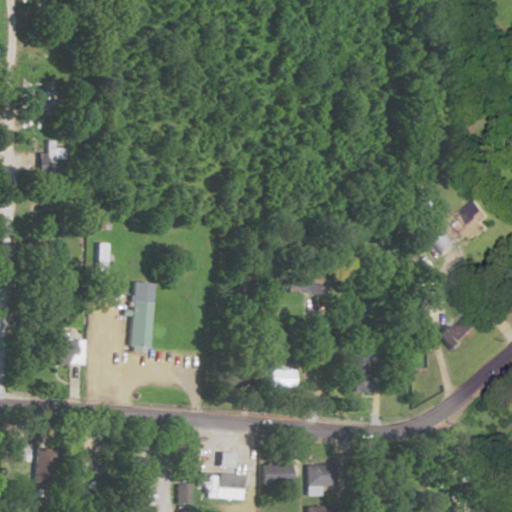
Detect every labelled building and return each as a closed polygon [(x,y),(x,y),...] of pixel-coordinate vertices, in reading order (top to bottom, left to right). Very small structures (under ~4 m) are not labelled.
[(41,102),(53,102),(53,90),(41,90),(41,102)] [(35,152),(35,175),(59,175),(59,139),(44,139),(44,152),(35,152)] [(53,228),(42,228),(42,275),(53,275),(53,228)] [(424,237),(434,252),(448,243),(438,228),(424,237)] [(93,290),(104,290),(105,243),(94,242),(93,290)] [(316,292),(316,273),(283,273),(283,292),(316,292)] [(147,301),(127,301),(126,351),(146,351),(147,301)] [(448,328),(445,324),(433,334),(449,353),(477,328),(464,313),(448,328)] [(72,355),(72,340),(67,340),(66,326),(45,326),(46,364),(65,364),(64,355),(72,355)] [(349,353),(349,393),(366,393),(366,353),(349,353)] [(289,387),(293,367),(278,364),(277,371),(268,369),(265,382),(289,387)] [(237,386),(238,367),(219,367),(219,386),(237,386)] [(31,484),(48,484),(48,448),(31,448),(31,484)] [(129,476),(143,476),(143,450),(129,450),(129,476)] [(257,465),(257,483),(288,483),(288,465),(257,465)] [(317,493),(317,487),(331,487),(331,465),(303,465),(303,493),(317,493)] [(238,489),(239,474),(195,474),(195,489),(238,489)] [(129,487),(129,506),(143,506),(143,487),(129,487)]
